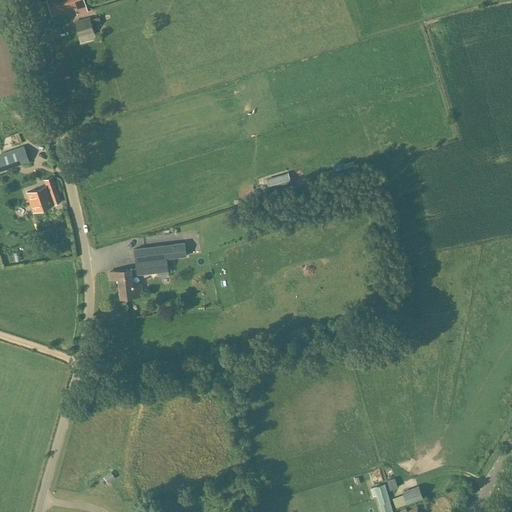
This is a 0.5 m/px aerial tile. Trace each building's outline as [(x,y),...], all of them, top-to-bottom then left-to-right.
[(83,0),(47,0),(52,16),(76,9),(78,16),(87,14),(83,0)] [(81,44),(96,40),(90,18),(74,22),(81,44)] [(0,170),(30,160),(24,145),(1,153),(1,155),(0,155),(0,170)] [(288,172),(266,179),(269,191),(291,184),(288,172)] [(61,202),(52,177),(44,179),(45,180),(46,180),(48,185),(26,192),(33,212),(53,205),(61,202)] [(134,249),(136,268),(109,271),(110,279),(118,278),(120,297),(141,294),(140,283),(131,284),(130,275),(157,272),(158,274),(168,273),(166,258),(186,256),(184,243),(134,249)] [(387,480),(390,488),(398,486),(396,477),(387,480)] [(386,511),(393,510),(385,483),(370,488),(372,496),(376,495),(381,511),(386,511)] [(423,498),(418,486),(402,491),(407,504),(423,498)]
